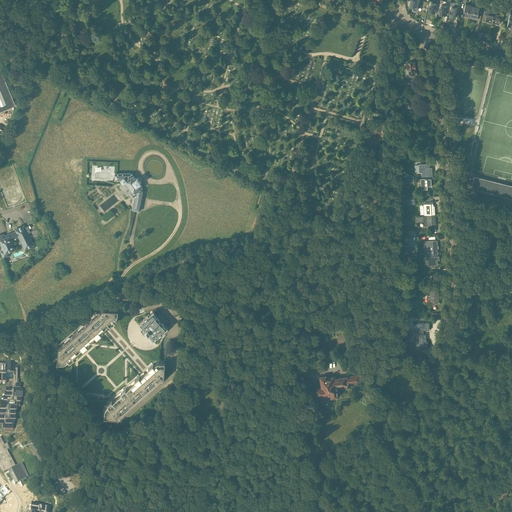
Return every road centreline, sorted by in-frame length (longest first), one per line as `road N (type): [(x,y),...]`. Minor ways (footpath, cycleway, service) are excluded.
road 1 (residential): [(0,340),(113,295),(160,308),(172,323),(169,334)]
road 2 (residential): [(433,374),(452,296),(448,189)]
road 3 (residential): [(448,189),(424,32)]
